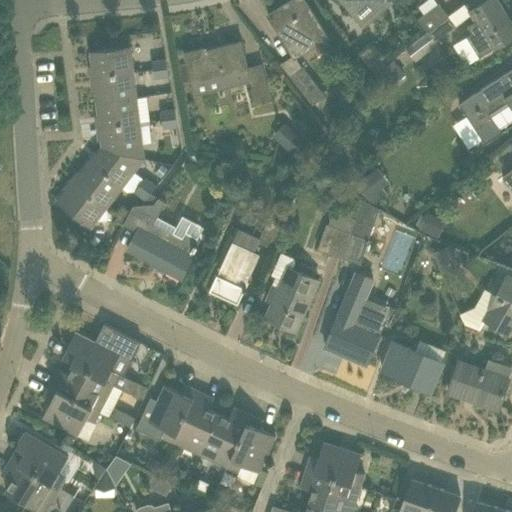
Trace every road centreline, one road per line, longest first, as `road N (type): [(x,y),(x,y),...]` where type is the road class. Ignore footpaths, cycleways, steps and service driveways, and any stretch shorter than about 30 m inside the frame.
road 1 (residential): [(511,474),(307,396),(32,260)]
road 2 (residential): [(32,260),(12,7)]
road 3 (residential): [(0,391),(32,260)]
